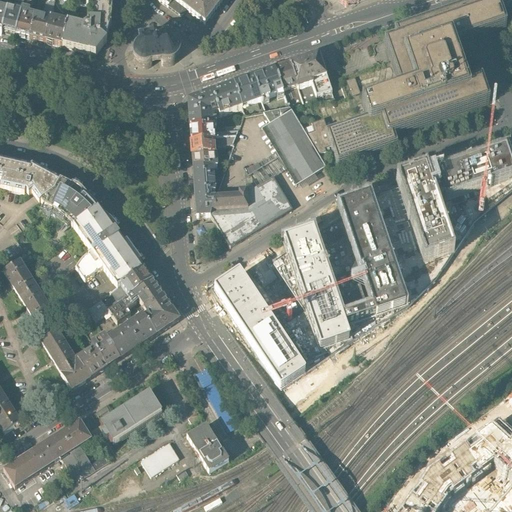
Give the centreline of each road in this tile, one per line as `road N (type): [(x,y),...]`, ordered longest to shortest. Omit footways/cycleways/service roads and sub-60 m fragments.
road 1 (unclassified): [(186,294),(376,176),(511,127)]
road 2 (secondary): [(0,150),(75,172),(186,294)]
road 3 (residential): [(0,457),(203,329)]
road 4 (secondary): [(334,511),(203,329)]
road 5 (secondary): [(186,294),(164,85)]
road 6 (unknown): [(396,98),(471,77),(480,96),(406,126)]
road 7 (primary): [(164,85),(330,33)]
road 8 (unclassified): [(511,120),(464,0)]
road 9 (residential): [(241,0),(205,43),(143,9)]
road 10 (primary): [(0,54),(117,84)]
